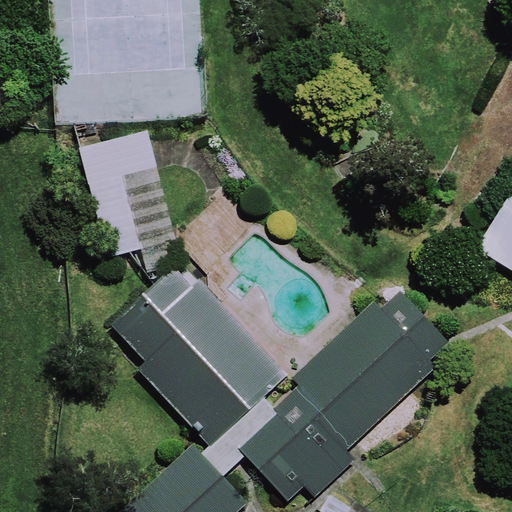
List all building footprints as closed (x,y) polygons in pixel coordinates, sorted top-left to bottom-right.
[(44,0),(51,125),(206,118),(200,0),(44,0)] [(143,140),(78,156),(106,268),(172,252),(143,140)] [(511,191),(474,255),(511,277),(511,191)] [(278,388),(183,269),(111,327),(206,446),(278,388)] [(241,458),(285,504),(303,487),(315,499),(349,467),(343,460),(452,357),(393,295),(275,407),(284,417),(241,458)] [(238,511),(241,509),(189,455),(128,511),(238,511)]
